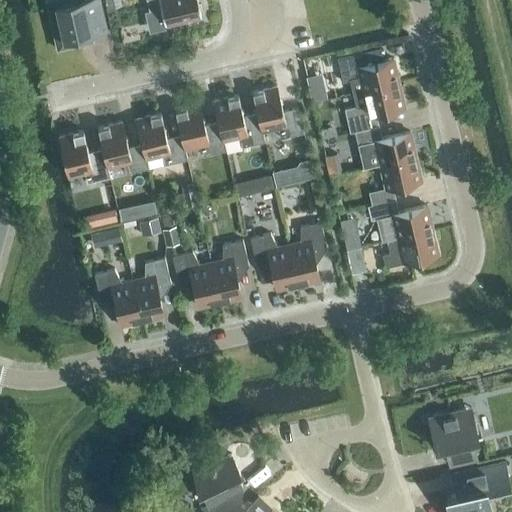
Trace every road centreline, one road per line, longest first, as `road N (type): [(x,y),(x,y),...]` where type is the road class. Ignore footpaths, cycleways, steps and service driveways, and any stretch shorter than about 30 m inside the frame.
road 1 (residential): [(353,313),(442,291),(472,262),(417,0)]
road 2 (residential): [(0,373),(21,380),(86,376),(353,313)]
road 3 (residential): [(51,97),(248,52),(235,0)]
road 4 (residential): [(367,439),(378,422),(353,313)]
road 5 (residential): [(373,499),(360,504),(333,495),(322,471),(341,440),(367,439)]
